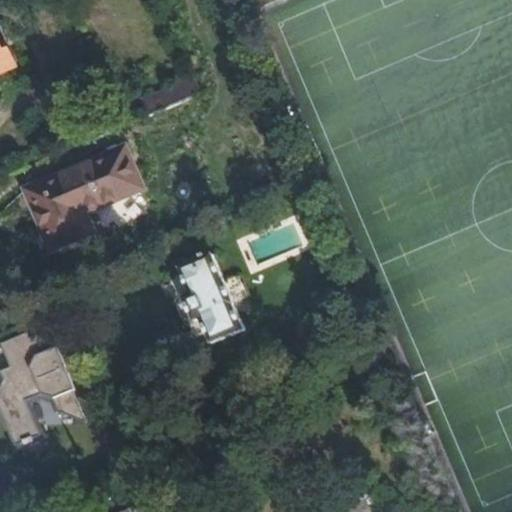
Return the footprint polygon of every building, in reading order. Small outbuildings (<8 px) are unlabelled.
[(0,71),(14,65),(6,47),(0,49),(0,39),(1,39),(2,36),(0,31),(0,71)] [(186,100),(179,84),(142,100),(149,116),(186,100)] [(112,153),(13,195),(39,255),(78,239),(71,221),(130,196),(112,153)] [(244,333),(212,257),(179,270),(189,297),(182,300),(192,324),(200,322),(210,346),(244,333)] [(77,388),(57,346),(55,347),(47,330),(30,338),(26,332),(0,345),(11,367),(0,372),(4,380),(1,387),(0,387),(0,408),(16,446),(25,443),(26,445),(34,441),(33,439),(42,435),(26,400),(41,394),(52,399),(61,411),(89,422),(74,390),(77,388)] [(152,496),(144,475),(132,480),(140,501),(152,496)]
